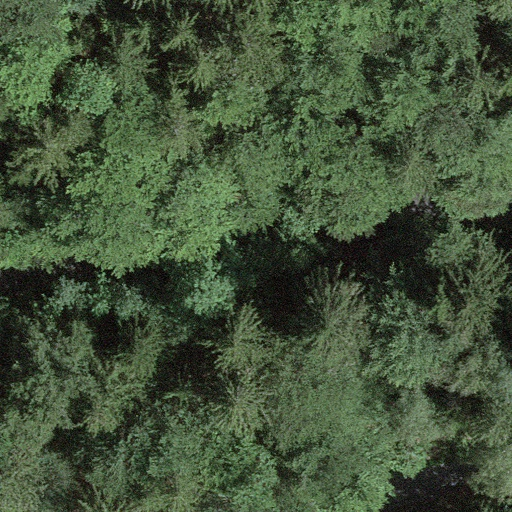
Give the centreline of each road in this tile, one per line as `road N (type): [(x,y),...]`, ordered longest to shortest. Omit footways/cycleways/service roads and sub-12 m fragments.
road 1 (unclassified): [(511,200),(228,211),(0,277)]
road 2 (unclassified): [(345,511),(511,449)]
